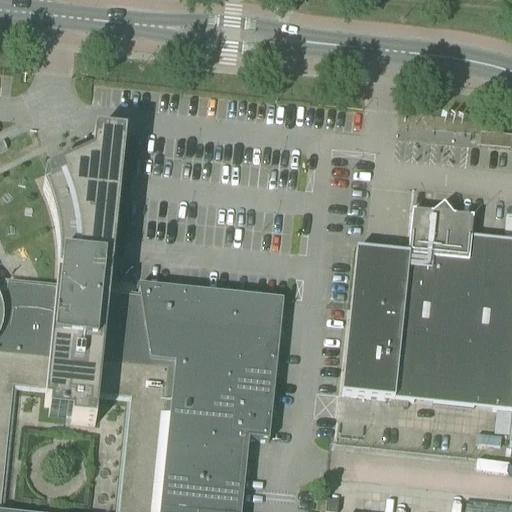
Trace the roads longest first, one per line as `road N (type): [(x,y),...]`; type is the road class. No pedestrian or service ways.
road 1 (secondary): [(511,80),(427,57),(0,11)]
road 2 (unknown): [(57,438),(286,462)]
road 3 (unclassified): [(511,484),(326,466)]
